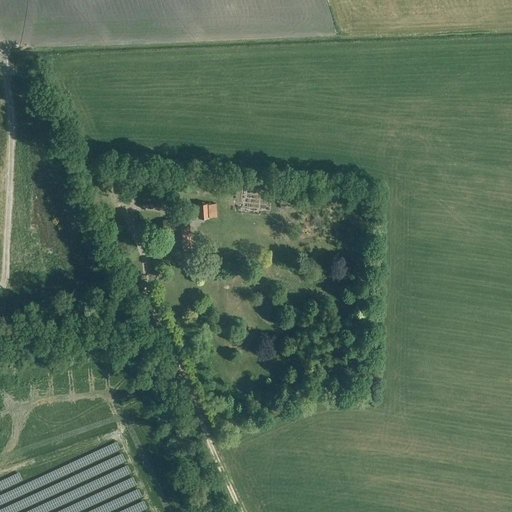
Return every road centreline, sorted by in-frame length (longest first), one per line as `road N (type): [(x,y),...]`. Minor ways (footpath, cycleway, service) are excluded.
road 1 (track): [(242,511),(145,301),(146,256),(122,200)]
road 2 (track): [(0,49),(11,135),(3,290)]
